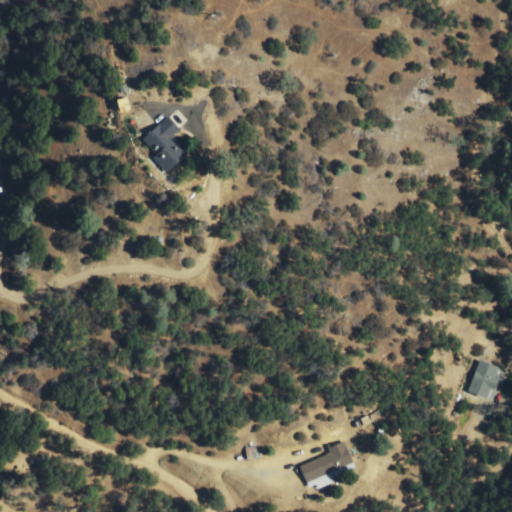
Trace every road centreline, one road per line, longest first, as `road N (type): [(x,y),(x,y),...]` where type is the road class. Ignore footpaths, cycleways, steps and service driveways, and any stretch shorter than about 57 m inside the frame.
road 1 (residential): [(0,288),(24,295),(103,271),(178,274),(202,262),(215,183),(196,136)]
road 2 (residential): [(205,511),(185,489),(0,390)]
